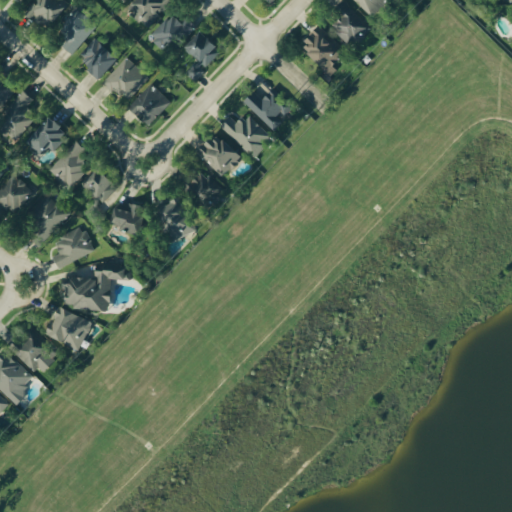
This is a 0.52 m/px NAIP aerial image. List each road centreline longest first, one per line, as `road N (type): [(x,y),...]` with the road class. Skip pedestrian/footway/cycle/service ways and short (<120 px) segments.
road 1 (residential): [(143,152),(160,146),(300,0)]
road 2 (residential): [(0,34),(126,150),(143,152)]
road 3 (residential): [(211,0),(323,108)]
